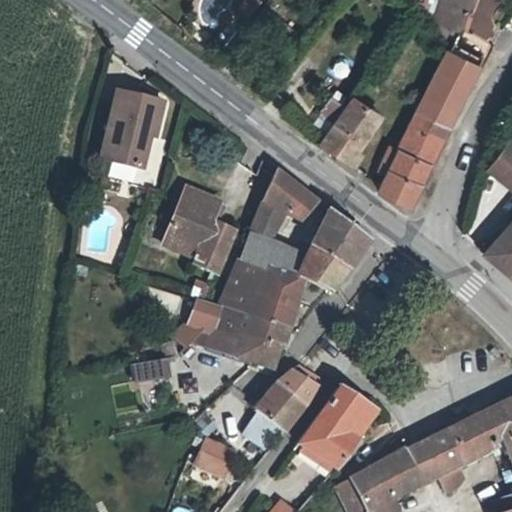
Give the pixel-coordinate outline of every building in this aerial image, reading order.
[(447,45),(414,111),(445,127),(476,69),(475,68),(479,59),(458,49),(463,39),(457,36),(459,32),(469,0),(435,0),(429,22),(447,45)] [(152,137),(159,103),(116,94),(101,159),(138,167),(146,136),(152,137)] [(353,152),(377,117),(352,99),(345,108),(330,97),(319,112),(334,123),(320,144),(350,167),(358,156),(353,152)] [(425,167),(445,127),(414,111),(394,151),(387,148),(377,169),(384,174),(378,189),(376,193),(407,207),(425,167)] [(511,186),(511,143),(509,141),(489,167),(511,186)] [(262,200),(283,211),(299,220),(314,203),(274,170),(262,200)] [(209,220),(216,202),(184,189),(161,244),(179,252),(194,214),(209,220)] [(267,242),(283,211),(262,200),(248,233),(267,242)] [(222,205),(216,202),(209,220),(214,222),(222,205)] [(326,211),(309,246),(344,267),(363,240),(326,211)] [(194,214),(179,252),(193,257),(190,264),(214,274),(233,230),(214,222),(209,220),(194,214)] [(511,220),(484,251),(511,275),(511,220)] [(344,267),(309,246),(304,257),(267,242),(248,233),(237,259),(299,279),(327,291),(344,267)] [(283,326),(287,316),(299,279),(237,259),(219,303),(283,326)] [(208,323),(211,324),(277,344),(283,326),(219,303),(218,305),(213,318),(210,317),(208,323)] [(293,318),(287,316),(283,326),(289,328),(293,318)] [(272,362),(277,344),(211,324),(209,329),(207,336),(202,335),(198,345),(204,347),(205,345),(221,351),(219,355),(245,365),(247,360),(270,368),(272,362)] [(381,353),(392,339),(386,334),(375,347),(381,353)] [(160,344),(163,357),(175,355),(170,342),(160,344)] [(166,375),(163,357),(129,364),(132,381),(166,375)] [(293,366),(288,372),(313,386),(317,380),(293,366)] [(288,372),(275,385),(302,405),(313,386),(288,372)] [(302,405),(275,385),(253,410),(256,413),(277,429),(281,432),(302,405)] [(111,387),(113,403),(132,402),(131,386),(111,387)] [(358,435),(367,423),(358,417),(344,435),(341,433),(361,404),(335,388),(306,427),(295,442),(332,469),(358,435)] [(511,511),(511,397),(401,452),(419,485),(436,476),(445,492),(457,486),(455,482),(462,478),(459,470),(464,467),(462,463),(501,443),(507,461),(511,460),(511,464),(511,495),(488,503),(491,511),(511,511)] [(375,414),(361,404),(341,433),(344,435),(358,417),(367,423),(375,414)] [(262,449),(277,429),(256,413),(241,433),(262,449)] [(232,454),(214,445),(205,440),(194,465),(221,476),(232,454)] [(401,452),(348,480),(365,511),(392,498),(419,485),(401,452)] [(346,511),(364,511),(365,511),(348,480),(334,488),(346,511)] [(395,511),(392,498),(365,511),(364,511),(395,511)] [(270,511),(290,511),(279,502),(270,511)]
